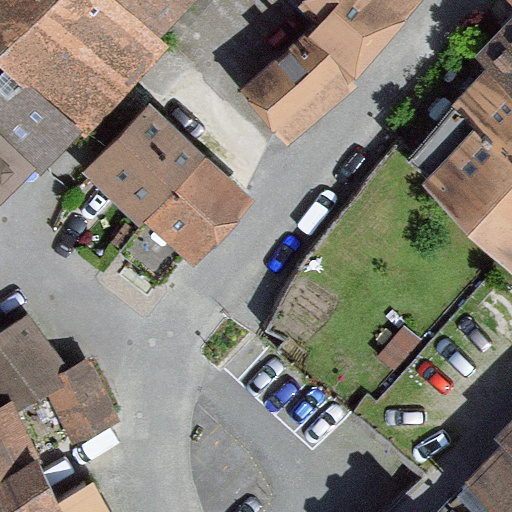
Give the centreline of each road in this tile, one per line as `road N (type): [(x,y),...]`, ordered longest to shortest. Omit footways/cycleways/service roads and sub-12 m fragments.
road 1 (residential): [(165,340),(456,0)]
road 2 (residential): [(0,293),(165,340)]
road 3 (residential): [(168,511),(165,340)]
